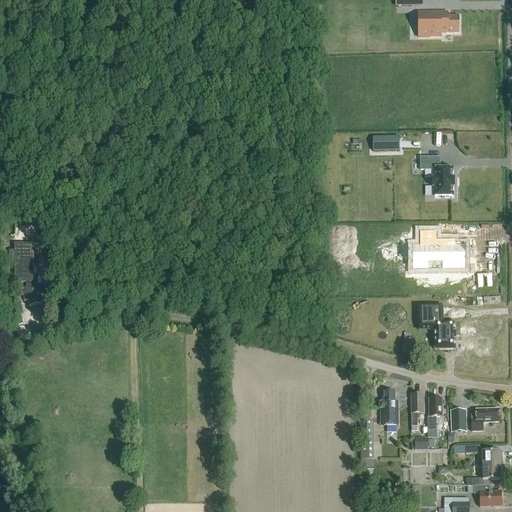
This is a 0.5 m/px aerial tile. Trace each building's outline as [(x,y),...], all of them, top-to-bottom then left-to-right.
[(418,38),(441,38),(441,35),(459,34),(459,17),(448,17),(448,13),(418,14),(418,15),(426,15),(427,26),(418,26),(418,27),(420,27),(420,38),(418,38)] [(476,149),(483,149),(482,131),(454,132),(455,153),(476,152),(476,149)] [(399,137),(373,138),(373,152),(399,152),(399,137)] [(452,179),(452,169),(439,169),(439,158),(420,158),(421,171),(434,170),(434,179),(432,179),(432,187),(434,187),(434,197),(452,197),(452,187),(454,187),(454,179),(452,179)] [(437,228),(421,228),(421,242),(414,242),(414,265),(430,265),(430,259),(443,259),(443,265),(466,265),(466,241),(457,241),(457,238),(457,251),(444,252),(444,242),(429,242),(429,238),(437,238),(437,228)] [(14,244),(14,283),(26,283),(26,289),(21,290),(24,302),(28,301),(29,307),(41,305),(40,304),(47,303),(46,296),(43,297),(41,285),(34,287),(34,244),(14,244)] [(442,307),(418,307),(419,331),(434,330),(435,350),(455,350),(454,324),(442,324),(442,321),(442,307)] [(464,351),(473,352),(473,355),(492,356),(492,341),(464,340),(464,351)] [(394,403),(394,393),(383,393),(383,404),(379,404),(379,410),(380,410),(380,427),(398,427),(397,403),(394,403)] [(417,414),(423,414),(422,395),(411,395),(411,427),(418,427),(417,414)] [(441,399),(428,400),(428,418),(427,418),(427,431),(436,431),(436,418),(442,418),(441,399)] [(476,411),(476,415),(472,415),(472,433),(483,433),(483,424),(499,423),(498,410),(476,411)] [(466,411),(451,412),(452,434),(467,433),(466,411)] [(373,461),(372,422),(365,422),(365,415),(360,415),(360,461),(373,461)] [(415,451),(427,451),(427,439),(415,439),(415,451)] [(16,442),(15,454),(32,456),(33,444),(16,442)] [(482,453),(482,462),(478,462),(478,467),(502,466),(502,453),(500,453),(500,452),(482,453)] [(471,487),(473,487),(481,487),(491,487),(490,480),(501,480),(501,479),(503,479),(502,466),(478,467),(482,467),(483,479),(467,480),(467,487),(471,487)] [(491,492),(491,487),(481,487),(473,487),(473,496),(474,496),(474,495),(479,495),(480,508),(501,508),(501,498),(502,498),(502,494),(501,494),(500,492),(491,492)] [(467,504),(467,499),(444,499),(443,511),(468,511),(469,504),(467,504)]
